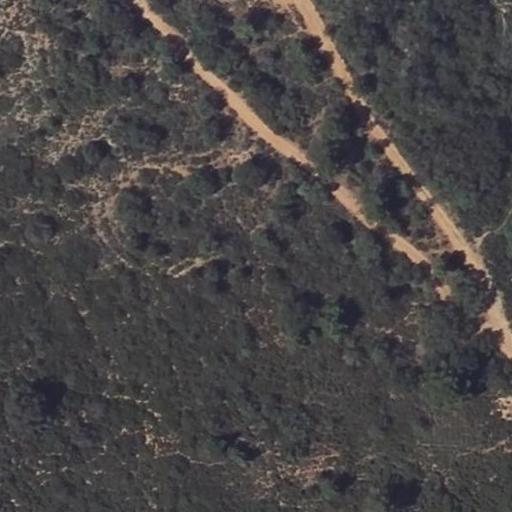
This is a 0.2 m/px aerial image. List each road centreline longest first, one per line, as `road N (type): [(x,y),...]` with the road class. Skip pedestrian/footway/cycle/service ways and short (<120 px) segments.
road 1 (track): [(137,0),(511,353)]
road 2 (track): [(310,0),(511,323)]
